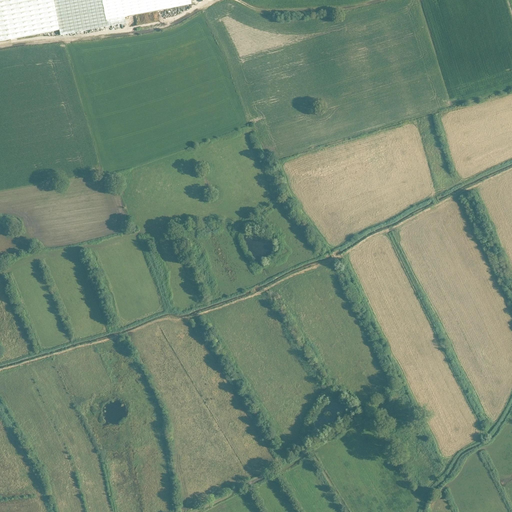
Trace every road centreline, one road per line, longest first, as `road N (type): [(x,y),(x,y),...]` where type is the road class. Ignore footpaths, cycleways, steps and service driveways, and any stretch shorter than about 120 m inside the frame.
road 1 (track): [(0,47),(149,32),(221,0)]
road 2 (track): [(349,511),(312,453),(195,511)]
road 3 (track): [(420,511),(511,393)]
road 4 (track): [(238,0),(278,14),(378,0)]
